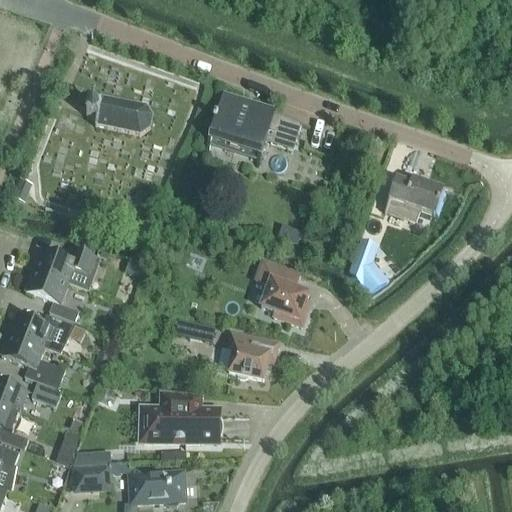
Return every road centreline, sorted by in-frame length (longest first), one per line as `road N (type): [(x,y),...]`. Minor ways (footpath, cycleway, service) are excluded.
road 1 (unclassified): [(511,181),(30,0)]
road 2 (unclassified): [(236,511),(267,447),(297,408),(451,271),(511,195)]
